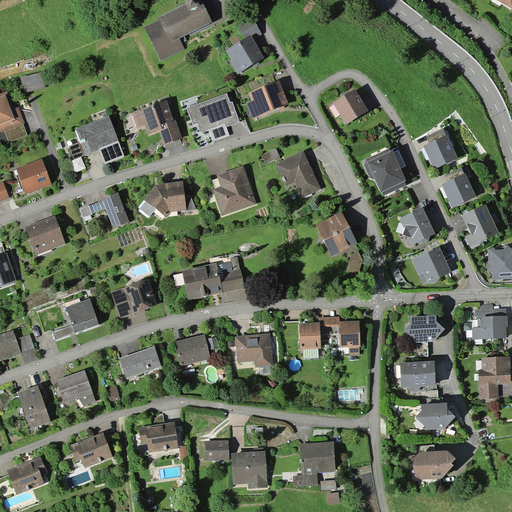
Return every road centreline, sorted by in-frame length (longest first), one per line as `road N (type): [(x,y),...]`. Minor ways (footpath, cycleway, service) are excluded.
road 1 (residential): [(378,301),(212,311),(0,380)]
road 2 (residential): [(375,424),(179,403),(115,415),(0,459)]
road 3 (residential): [(326,138),(276,132),(0,223)]
road 4 (residential): [(483,295),(376,92),(345,74),(306,96)]
road 5 (tertiary): [(511,152),(480,79),(386,0)]
road 6 (residential): [(326,138),(372,232),(378,301)]
road 7 (residential): [(375,424),(378,301)]
